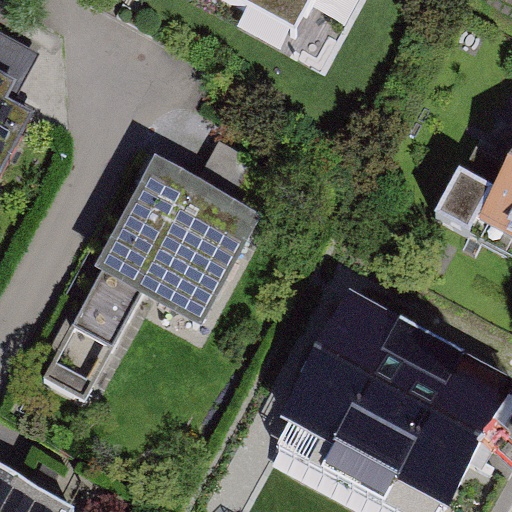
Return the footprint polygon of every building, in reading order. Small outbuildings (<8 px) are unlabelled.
[(203,0),(291,46),(315,0),(203,0)] [(40,68),(0,46),(0,173),(24,129),(11,123),(40,68)] [(511,158),(469,235),(511,259),(511,158)] [(254,231),(143,177),(89,286),(200,340),(254,231)] [(448,362),(340,304),(298,382),(385,428),(361,473),(433,511),(440,511),(474,449),(418,419),(448,362)] [(0,511),(41,511),(0,490),(0,511)]
